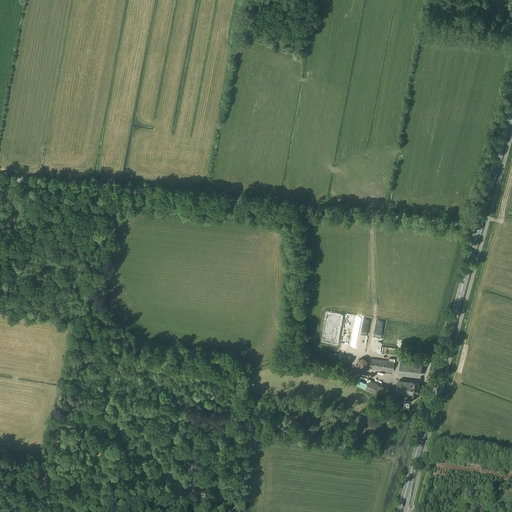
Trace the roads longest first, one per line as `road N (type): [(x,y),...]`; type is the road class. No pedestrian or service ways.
road 1 (track): [(0,176),(479,224)]
road 2 (primary): [(401,511),(511,105)]
